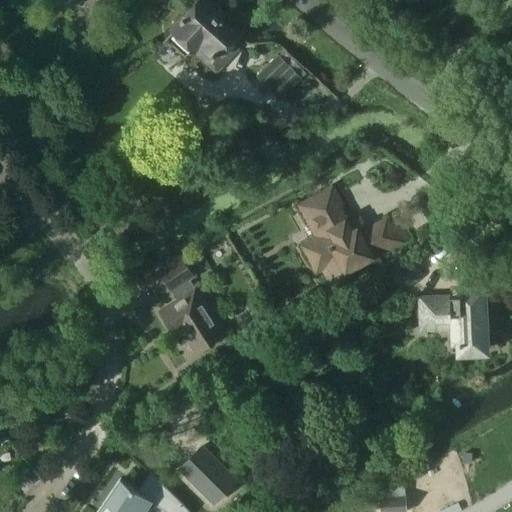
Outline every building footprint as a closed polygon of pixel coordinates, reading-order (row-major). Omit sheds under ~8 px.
[(223,58),(242,37),(223,19),(227,14),(211,0),(200,0),(172,32),(174,33),(168,40),(187,57),(193,51),(196,53),(218,72),(227,62),(223,58)] [(279,54),(257,76),(280,99),(302,77),(279,54)] [(373,258),(408,238),(401,226),(394,230),(388,219),(367,230),(363,223),(351,229),(347,222),(349,221),(340,205),(342,203),(333,187),(307,202),(315,216),(310,219),(319,236),(303,245),(317,272),(325,267),(334,283),(350,274),(348,270),(372,257),(373,258)] [(171,292),(173,291),(178,299),(160,310),(176,335),(182,331),(196,353),(226,334),(196,287),(195,288),(190,280),(195,277),(182,255),(158,270),(171,292)] [(484,350),(488,347),(484,342),(483,334),(487,330),(483,325),(483,316),(487,312),(483,307),(482,298),(487,296),(482,290),(458,290),(458,294),(450,294),(450,297),(421,298),(422,329),(451,328),(452,351),(484,350)] [(202,446),(180,468),(215,502),(236,481),(202,446)] [(99,511),(141,511),(150,500),(167,511),(169,511),(177,498),(151,471),(138,490),(120,478),(97,511),(99,511)] [(381,511),(404,511),(407,511),(405,496),(380,498),(381,511)]
